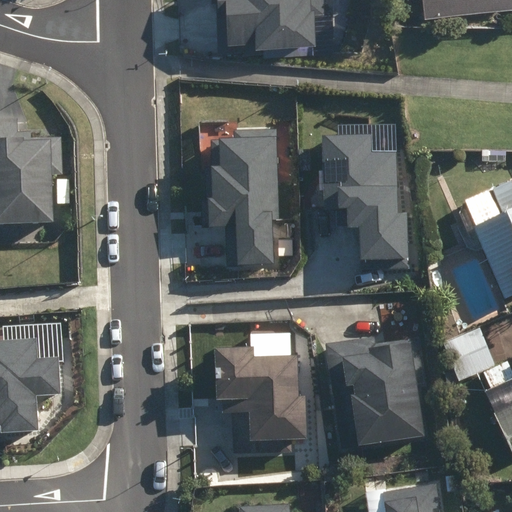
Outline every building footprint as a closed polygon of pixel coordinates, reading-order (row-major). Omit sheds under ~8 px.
[(211,0),(212,5),(223,5),(224,48),(314,47),(314,15),(322,15),(321,0),(211,0)] [(511,0),(422,0),(424,17),(511,9),(511,0)] [(0,223),(59,222),(57,172),(65,172),(64,137),(35,138),(34,132),(20,132),(19,120),(0,120),(0,223)] [(204,153),(201,230),(226,230),(225,269),(242,269),(279,271),(284,135),(225,132),(225,153),(204,153)] [(362,276),(417,279),(421,199),(407,199),(409,169),(374,167),(376,143),(325,140),(321,212),(354,213),(353,231),(365,232),(362,276)] [(482,154),(483,165),(505,165),(506,153),(482,154)] [(474,232),(505,303),(511,299),(511,184),(493,192),(504,218),(474,232)] [(473,207),(477,214),(486,209),(483,203),(473,207)] [(443,347),(459,385),(496,369),(480,331),(443,347)] [(379,340),(328,343),(340,451),(433,440),(421,339),(379,344),(379,340)] [(36,340),(0,342),(0,431),(38,429),(36,396),(60,394),(58,359),(37,360),(36,340)] [(246,349),(221,348),(218,415),(256,416),(255,442),(309,444),(311,397),(301,397),(302,357),(295,357),(296,342),(247,340),(246,349)] [(493,417),(511,457),(511,404),(503,386),(511,381),(511,373),(508,365),(485,376),(492,391),(484,394),(495,417),(493,417)] [(447,511),(444,485),(390,491),(392,511),(447,511)] [(292,511),(293,504),(244,502),(243,511),(292,511)]
